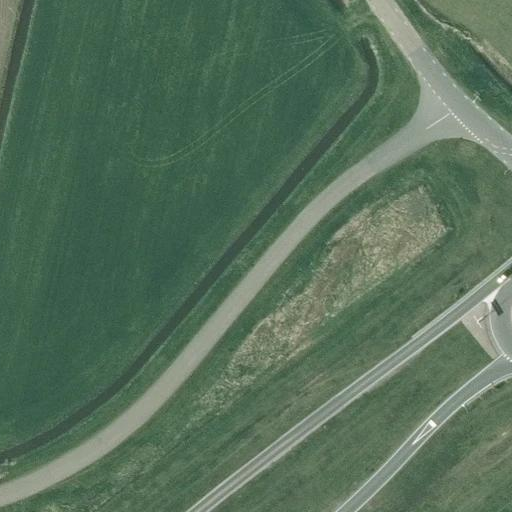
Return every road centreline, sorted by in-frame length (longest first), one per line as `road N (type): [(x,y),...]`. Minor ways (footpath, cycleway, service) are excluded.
road 1 (unclassified): [(0,501),(52,476),(145,406),(302,222),(456,100)]
road 2 (trunk): [(508,270),(196,511)]
road 3 (trunk): [(345,511),(448,408),(511,359)]
road 4 (tertiary): [(456,100),(378,0)]
